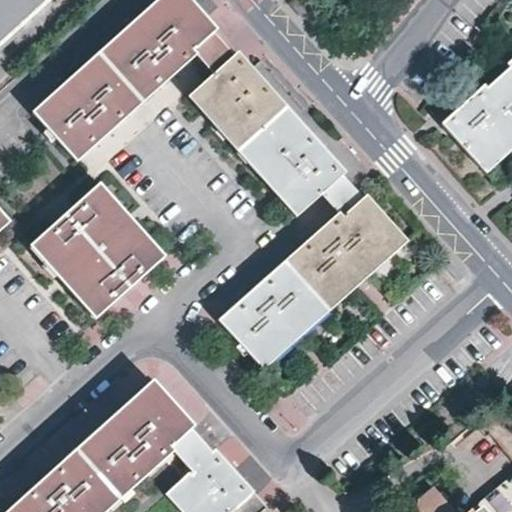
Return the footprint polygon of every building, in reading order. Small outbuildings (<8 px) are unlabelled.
[(0,0),(0,38),(40,2),(42,0),(0,0)] [(108,134),(144,102),(164,84),(197,57),(213,76),(189,97),(215,126),(224,136),(245,160),(272,190),(297,218),(322,196),(339,215),(297,253),(221,321),(264,369),(323,315),(364,279),(406,240),(366,196),(363,199),(343,176),(345,173),(300,123),(238,54),(234,57),(213,33),(215,29),(189,0),(159,0),(87,65),(67,82),(33,114),(77,162),(86,154),(108,134)] [(306,12),(295,1),(290,6),(301,17),(306,12)] [(511,60),(506,66),(510,69),(487,89),(484,86),(443,124),(485,172),(506,154),(511,148),(511,116),(506,110),(511,104),(511,60)] [(96,319),(164,258),(134,224),(99,186),(31,247),(64,284),(82,303),(96,319)] [(0,230),(10,222),(0,210),(0,230)] [(159,351),(144,364),(194,425),(209,412),(159,351)] [(272,511),(231,466),(215,449),(212,453),(192,430),(194,427),(153,381),(113,417),(77,450),(37,486),(7,511),(105,511),(111,507),(137,482),(172,452),(190,472),(166,493),(183,511),(272,511)] [(511,511),(511,474),(478,501),(486,511),(511,511)] [(471,511),(469,509),(464,511),(456,511),(433,485),(418,499),(416,511),(471,511)] [(471,511),(486,511),(478,501),(469,509),(471,511)]
